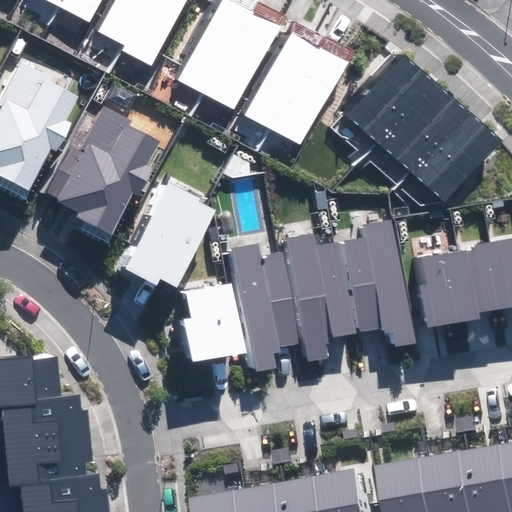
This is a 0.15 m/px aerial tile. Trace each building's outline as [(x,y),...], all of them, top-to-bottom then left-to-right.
[(89,0),(52,0),(81,16),(89,0)] [(102,0),(88,27),(116,42),(137,0),(102,0)] [(142,56),(171,0),(137,0),(116,42),(142,56)] [(222,0),(209,0),(170,75),(197,90),(240,9),(222,0)] [(223,103),(266,23),(240,9),(197,90),(223,103)] [(279,23),(236,103),(264,118),(307,37),(279,23)] [(290,132),(333,51),(307,37),(264,118),(290,132)] [(501,143),(402,54),(347,114),(447,204),(501,143)] [(0,176),(28,191),(49,149),(56,152),(71,122),(67,119),(79,96),(48,80),(50,77),(19,61),(0,98),(0,176)] [(76,217),(111,234),(132,192),(138,195),(152,167),(148,165),(160,142),(130,127),(133,121),(104,107),(81,152),(69,146),(46,193),(59,199),(58,202),(79,213),(76,217)] [(125,270),(156,285),(160,278),(178,287),(215,211),(199,203),(200,199),(168,184),(125,270)] [(389,219),(362,224),(364,237),(345,241),(361,332),(383,328),(384,334),(390,332),(393,347),(412,344),(389,219)] [(314,246),(311,232),(284,237),(308,362),(327,358),(325,343),(331,342),(330,337),(351,332),(333,242),(314,246)] [(419,286),(427,328),(480,318),(479,313),(511,306),(511,237),(472,245),(473,249),(424,258),(429,284),(419,286)] [(263,256),(260,242),(233,248),(258,372),(277,369),(274,354),(280,353),(279,347),(300,343),(283,252),(263,256)] [(185,320),(192,362),(245,353),(233,283),(187,291),(191,319),(185,320)] [(22,485),(25,511),(110,511),(108,489),(99,490),(97,473),(84,474),(83,463),(96,462),(90,410),(82,411),(81,394),(61,396),(57,360),(32,363),(31,354),(0,357),(0,405),(1,406),(5,445),(0,445),(0,482),(9,481),(9,486),(22,485)] [(511,511),(511,443),(375,466),(382,511),(511,511)] [(360,511),(353,468),(186,497),(188,511),(360,511)]
